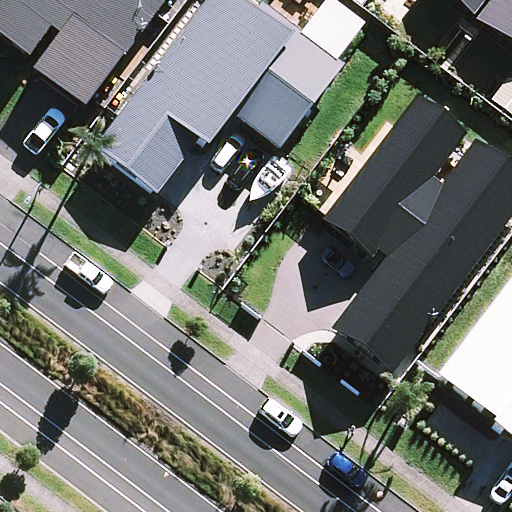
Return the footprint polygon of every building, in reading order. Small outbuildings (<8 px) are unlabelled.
[(80,115),(167,0),(1,0),(0,2),(0,47),(25,65),(47,35),(55,41),(29,79),(80,115)] [(253,16),(231,0),(210,0),(90,156),(151,202),(192,149),(203,157),(230,122),(276,156),(342,71),(334,65),(363,29),(326,2),(298,39),(259,8),(253,16)] [(511,0),(442,0),(470,21),(484,3),(488,6),(473,25),(511,54),(511,0)] [(327,334),(387,380),(511,221),(511,175),(472,145),(437,190),(428,184),(464,138),(415,100),(318,225),(369,263),(374,256),(383,262),(327,334)] [(511,447),(511,278),(433,382),(491,425),(488,429),(511,447)]
